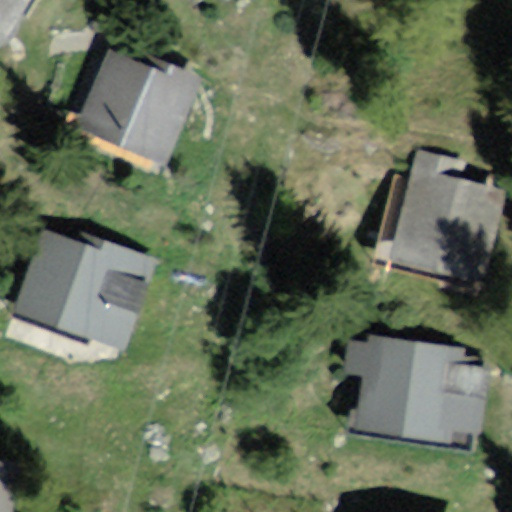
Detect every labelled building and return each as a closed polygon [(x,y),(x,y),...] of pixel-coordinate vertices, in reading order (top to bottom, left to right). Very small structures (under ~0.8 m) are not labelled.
[(52,0),(0,0),(0,13),(35,32),(52,0)] [(193,77),(93,48),(68,134),(168,163),(193,77)] [(0,181),(17,141),(0,134),(0,181)] [(464,150),(425,143),(404,271),(504,288),(511,239),(511,186),(459,178),(464,150)] [(150,255),(43,228),(21,312),(128,340),(150,255)] [(478,349),(388,340),(379,428),(469,437),(478,349)] [(15,511),(23,467),(0,463),(0,511),(15,511)]
